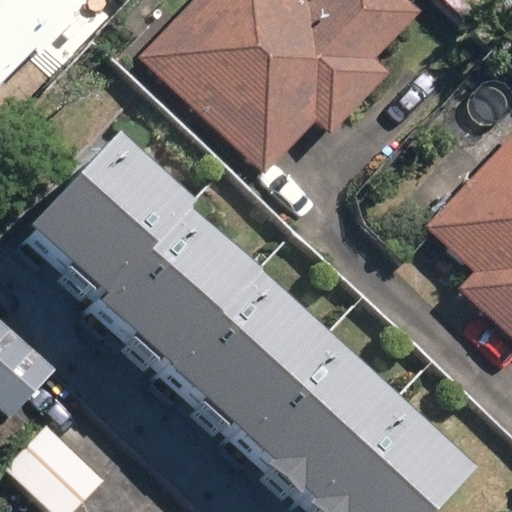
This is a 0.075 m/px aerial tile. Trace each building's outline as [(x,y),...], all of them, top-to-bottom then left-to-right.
[(51,0),(0,0),(0,77),(64,13),(51,0)] [(315,144),(375,83),(358,67),(403,20),(382,0),(292,0),(278,15),(262,0),(192,0),(128,67),(246,182),(298,128),(315,144)] [(511,0),(501,0),(485,9),(511,56),(511,0)] [(130,125),(105,102),(68,142),(93,165),(130,125)] [(511,130),(411,231),(461,279),(443,299),(504,358),(511,350),(511,130)] [(389,511),(420,481),(74,149),(0,224),(0,288),(232,511),(389,511)] [(0,421),(44,377),(0,333),(0,421)] [(0,462),(0,486),(25,511),(67,511),(88,492),(31,433),(0,462)]
